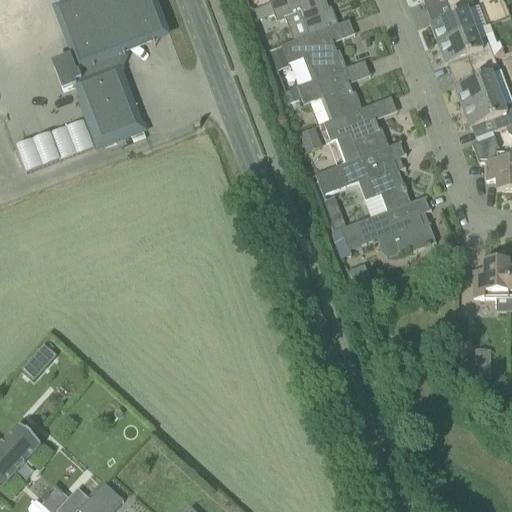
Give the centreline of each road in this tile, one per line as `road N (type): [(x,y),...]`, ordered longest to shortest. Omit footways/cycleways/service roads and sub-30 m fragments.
road 1 (tertiary): [(384,511),(190,0)]
road 2 (residential): [(511,227),(472,226),(386,0)]
